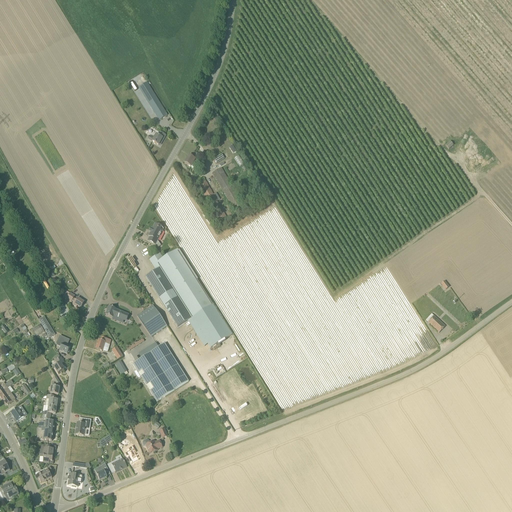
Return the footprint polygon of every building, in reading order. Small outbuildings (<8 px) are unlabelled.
[(159,121),(167,116),(147,83),(139,88),(159,121)] [(160,144),(161,144),(166,136),(161,133),(159,137),(156,135),(154,139),(149,136),(147,139),(152,142),(159,146),(160,144)] [(189,156),(184,164),(194,169),(198,162),(196,162),(199,155),(196,153),(193,159),(189,156)] [(224,159),(222,155),(214,160),(217,164),(224,159)] [(235,212),(244,207),(221,168),(213,173),(235,212)] [(219,222),(226,217),(204,179),(197,183),(219,222)] [(156,249),(161,246),(157,241),(164,229),(155,225),(152,230),(151,229),(150,232),(151,233),(149,237),(150,237),(148,241),(155,245),(154,246),(156,249)] [(149,260),(152,265),(156,271),(146,277),(178,328),(192,319),(197,327),(193,330),(196,335),(200,332),(211,349),(218,344),(219,346),(225,341),(225,340),(232,336),(232,335),(232,334),(230,331),(229,332),(227,328),(228,327),(223,320),(222,320),(197,281),(198,280),(179,250),(178,251),(164,260),(160,254),(149,260)] [(75,297),(69,293),(66,291),(63,296),(72,302),(72,301),(75,303),(73,305),(76,308),(77,306),(81,308),(84,303),(77,299),(76,300),(74,299),(75,297)] [(52,296),(55,301),(60,298),(57,293),(52,296)] [(142,323),(151,338),(167,327),(153,306),(138,317),(142,323)] [(116,321),(117,318),(126,322),(129,317),(133,319),(134,317),(129,315),(116,310),(109,307),(106,315),(113,318),(112,320),(116,321)] [(434,316),(428,323),(439,334),(445,327),(434,316)] [(39,321),(47,336),(53,332),(44,318),(39,321)] [(40,325),(32,330),(36,337),(44,333),(40,325)] [(61,347),(60,351),(68,354),(68,353),(69,353),(70,351),(69,351),(70,348),(67,346),(69,341),(60,337),(56,345),(61,347)] [(98,340),(96,349),(103,352),(103,351),(108,352),(111,341),(102,338),(101,341),(98,340)] [(165,344),(133,364),(157,402),(189,382),(165,344)] [(117,348),(112,351),(118,360),(123,357),(117,348)] [(62,364),(64,363),(61,358),(55,361),(57,365),(54,367),(58,373),(65,370),(62,364)] [(115,364),(121,375),(127,371),(121,361),(115,364)] [(27,394),(30,392),(25,384),(22,386),(27,394)] [(56,385),(52,384),(51,394),(59,395),(60,388),(55,387),(56,385)] [(0,393),(0,397),(2,400),(12,394),(8,388),(0,393)] [(12,394),(2,400),(6,406),(15,399),(12,394)] [(46,406),(49,406),(57,407),(58,400),(53,400),(53,397),(44,396),(43,399),(47,399),(46,406)] [(56,414),(57,407),(49,406),(48,413),(45,412),(43,412),(42,415),(51,417),(51,414),(56,414)] [(24,417),(18,408),(11,413),(17,422),(24,417)] [(92,420),(85,419),(80,419),(79,424),(77,423),(75,435),(84,436),(85,436),(89,437),(92,420)] [(46,423),(42,423),(41,426),(45,427),(45,430),(53,431),(54,422),(46,421),(46,423)] [(52,442),(53,431),(45,430),(45,427),(41,426),(40,439),(44,440),(43,440),(52,442)] [(162,448),(159,441),(155,443),(154,442),(146,445),(149,454),(158,451),(157,450),(162,448)] [(41,445),(40,454),(53,456),(54,450),(53,450),(53,447),(41,445)] [(136,453),(133,447),(128,449),(129,452),(125,454),(131,465),(139,461),(135,454),(136,453)] [(52,462),(53,456),(40,454),(40,457),(44,457),(43,464),(49,464),(50,461),(52,462)] [(127,468),(123,460),(113,465),(112,463),(108,465),(112,474),(116,472),(116,473),(127,468)] [(9,471),(6,463),(2,464),(2,463),(0,463),(0,475),(1,476),(5,474),(4,473),(9,471)] [(48,470),(43,473),(47,481),(52,479),(50,474),(53,473),(50,467),(47,468),(48,470)] [(99,481),(107,478),(104,471),(100,473),(98,468),(94,469),(97,474),(99,481)] [(41,484),(47,481),(43,473),(35,477),(37,481),(39,480),(41,484)] [(69,481),(68,486),(72,487),(75,488),(75,487),(78,487),(78,483),(81,484),(82,476),(70,474),(69,478),(68,481),(69,481)] [(19,494),(16,490),(15,487),(13,488),(11,484),(1,489),(5,496),(8,495),(10,499),(19,494)]
